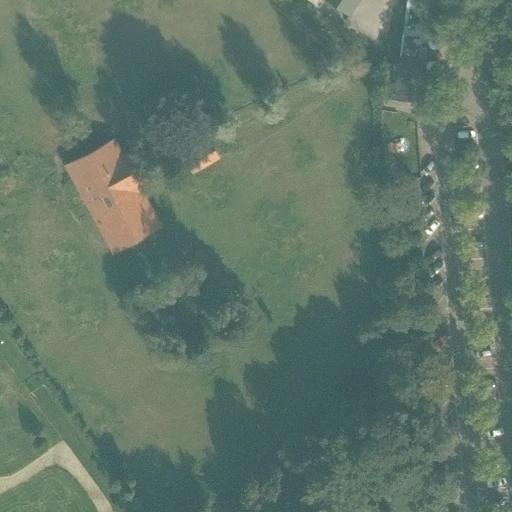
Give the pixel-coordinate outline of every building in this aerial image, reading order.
[(307,0),(319,7),(323,1),(350,17),(359,0),(307,0)] [(406,0),(398,101),(420,104),(426,47),(420,47),(420,43),(425,43),(430,0),(406,0)] [(114,138),(63,166),(112,255),(163,227),(143,190),(150,186),(130,149),(122,153),(114,138)] [(209,140),(182,155),(192,173),(220,159),(209,140)] [(426,368),(409,372),(413,392),(430,388),(426,368)] [(422,464),(435,463),(434,447),(421,447),(422,464)]
